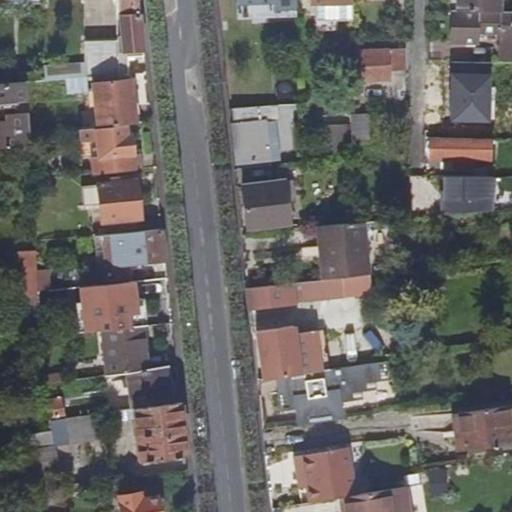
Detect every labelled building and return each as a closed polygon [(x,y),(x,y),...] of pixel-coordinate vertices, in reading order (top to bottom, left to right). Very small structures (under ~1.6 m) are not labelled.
[(138,14),(136,0),(117,0),(117,15),(138,14)] [(296,10),(295,0),(238,0),(238,4),(273,2),(273,10),(296,10)] [(498,12),(498,0),(457,0),(457,11),(498,12)] [(273,10),(273,2),(238,4),(239,19),(296,16),(296,10),(273,10)] [(351,4),(316,4),(316,30),(336,30),(336,20),(351,20),(351,4)] [(511,62),(511,12),(499,12),(499,16),(452,16),(452,42),(477,43),(477,33),(499,33),(499,62),(511,62)] [(143,57),(139,17),(119,18),(121,39),(118,39),(117,41),(118,76),(129,74),(129,58),(143,58),(143,57)] [(118,76),(117,41),(84,42),(85,64),(85,78),(118,76)] [(404,50),(358,53),(361,83),(391,81),(390,71),(406,70),(404,50)] [(486,101),(486,83),(481,83),(481,62),(454,62),(454,101),(485,101),(486,101)] [(43,81),(85,78),(85,64),(43,66),(43,81)] [(135,123),(130,79),(93,84),(98,128),(125,124),(135,123)] [(28,103),(27,83),(0,85),(0,105),(19,104),(21,115),(8,116),(8,123),(0,123),(0,151),(10,151),(30,149),(30,136),(28,103)] [(485,125),(486,101),(485,101),(454,101),(454,125),(485,125)] [(271,162),(266,122),(261,122),(259,109),(233,110),(240,165),(271,162)] [(368,140),(367,116),(351,117),(351,126),(352,135),(352,141),(368,140)] [(134,169),(132,154),(133,154),(131,134),(126,134),(125,124),(98,128),(81,130),(81,140),(97,138),(99,156),(93,157),(95,174),(134,169)] [(328,127),(329,154),(347,153),(346,126),(328,127)] [(492,141),(431,141),(431,160),(442,160),(442,170),(473,169),(474,162),(492,162),(492,141)] [(442,172),(443,210),(497,209),(496,171),(442,172)] [(140,231),(139,218),(141,218),(136,181),(99,185),(101,204),(103,223),(106,223),(107,235),(140,231)] [(292,181),(285,182),(244,188),(249,229),(290,224),(287,198),(294,197),(292,181)] [(99,185),(83,187),(85,206),(101,204),(99,185)] [(369,275),(363,222),(356,223),(322,225),(324,245),(303,249),(305,262),(321,260),(323,280),(340,278),(369,275)] [(166,261),(162,229),(140,231),(107,235),(94,236),(97,261),(100,285),(128,282),(126,266),(166,261)] [(24,297),(39,296),(36,252),(21,253),(24,297)] [(247,289),(249,307),(249,310),(295,305),(295,301),(342,296),(343,296),(340,278),(323,280),(248,289),(247,289)] [(170,321),(166,289),(140,293),(142,305),(116,308),(118,326),(153,321),(153,323),(170,321)] [(41,329),(39,296),(24,297),(26,330),(41,329)] [(145,370),(142,326),(102,331),(106,376),(128,373),(145,370)] [(319,372),(314,335),(294,339),(292,326),(257,332),(264,380),(303,374),(319,372)] [(338,401),(353,399),(352,391),(365,389),(364,382),(379,380),(378,371),(385,370),(384,362),(378,363),(319,372),(303,374),(305,388),(280,392),(282,410),(297,408),(298,416),(302,415),(303,424),(336,419),(335,411),(339,410),(338,401)] [(172,403),(167,367),(145,370),(128,373),(132,409),(172,403)] [(65,419),(61,398),(47,401),(51,421),(65,419)] [(180,401),(172,403),(132,409),(111,412),(112,421),(135,419),(140,463),(186,457),(180,401)] [(511,441),(511,425),(509,404),(459,412),(463,435),(458,436),(460,449),(511,441)] [(103,437),(101,413),(65,419),(51,421),(55,445),(103,437)] [(59,474),(55,447),(27,451),(32,478),(59,474)] [(356,495),(348,447),(293,457),(298,481),(305,480),(306,488),(309,503),(339,498),(345,497),(356,495)] [(306,488),(305,480),(298,481),(299,489),(306,488)] [(390,511),(387,490),(356,495),(345,497),(347,511),(390,511)] [(139,493),(119,496),(121,511),(160,511),(158,497),(141,499),(139,493)] [(66,511),(64,499),(37,504),(38,511),(66,511)]
